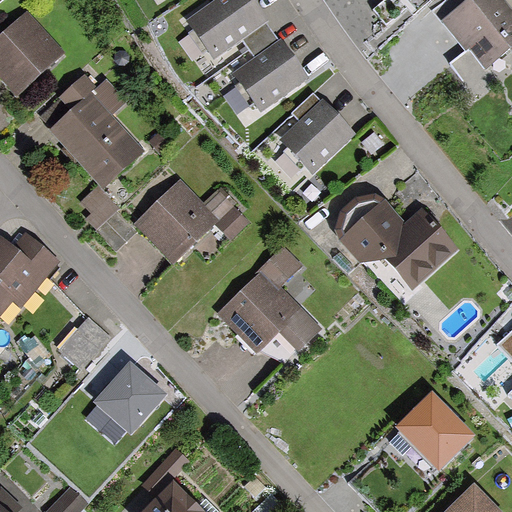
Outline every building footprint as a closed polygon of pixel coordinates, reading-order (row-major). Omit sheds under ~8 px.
[(242,39),(266,22),(269,20),(254,0),(214,0),(187,20),(215,59),(242,39)] [(511,11),(502,0),(467,0),(443,21),(467,49),(448,66),(467,88),(511,49),(511,11)] [(0,32),(0,78),(17,98),(69,51),(28,7),(0,32)] [(255,56),(278,40),(266,22),(242,39),(255,56)] [(278,40),(255,56),(233,72),(262,112),(311,78),(282,37),(278,40)] [(102,188),(145,150),(112,113),(127,100),(108,79),(99,87),(87,73),(60,97),(72,110),(50,129),(100,185),(102,188)] [(299,120),(320,100),(313,93),(293,113),(299,120)] [(280,139),(314,174),(357,133),(323,98),(320,100),(299,120),(280,139)] [(160,133),(150,141),(160,153),(170,145),(160,133)] [(216,224),(221,220),(181,179),(136,223),(175,264),(216,224)] [(102,188),(100,185),(80,203),(91,214),(85,219),(97,231),(117,212),(121,208),(102,188)] [(387,260),(413,290),(458,250),(422,207),(405,222),(385,199),(375,194),(355,198),(341,211),(336,230),(340,239),(361,263),(387,260)] [(221,220),(216,224),(231,240),(250,221),(235,206),(221,220)] [(137,232),(117,212),(97,231),(116,252),(137,232)] [(3,234),(0,236),(0,316),(12,302),(21,309),(61,262),(27,233),(16,245),(3,234)] [(259,276),(218,315),(257,353),(260,350),(284,363),(297,349),(300,352),(322,328),(282,285),(302,266),(283,246),(256,273),(259,276)] [(87,319),(57,352),(76,368),(105,335),(87,319)] [(511,334),(501,346),(511,357),(511,388),(506,394),(511,400),(511,334)] [(167,394),(130,361),(94,402),(99,406),(88,419),(115,443),(126,430),(131,435),(167,394)] [(474,435),(432,391),(395,426),(438,470),(474,435)] [(144,484),(157,497),(173,480),(189,463),(176,450),(144,484)] [(205,511),(173,480),(157,497),(142,511),(205,511)] [(445,511),(500,511),(475,485),(445,511)] [(47,511),(71,511),(81,502),(69,490),(47,511)] [(15,511),(0,496),(0,511),(15,511)]
